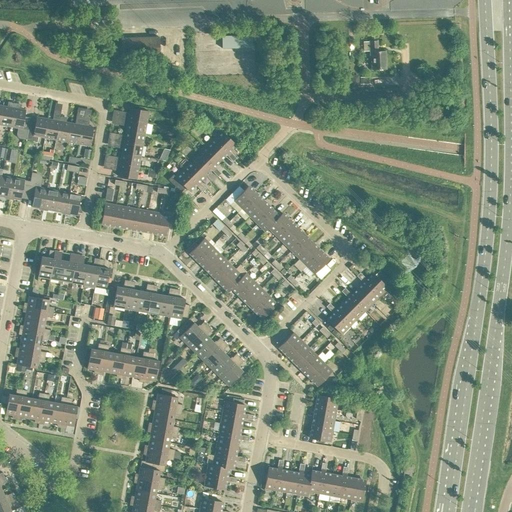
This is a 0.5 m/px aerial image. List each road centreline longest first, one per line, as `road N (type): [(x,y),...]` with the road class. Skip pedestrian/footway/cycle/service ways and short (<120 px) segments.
road 1 (primary): [(484,0),(489,203),(453,479)]
road 2 (residential): [(162,255),(256,160),(348,255),(258,351)]
road 3 (primary): [(472,482),(506,253),(511,146)]
road 4 (residential): [(80,237),(100,106),(0,85)]
road 5 (residential): [(45,474),(74,462),(86,393),(76,367),(87,308)]
road 6 (residential): [(259,439),(368,458),(382,471),(381,492)]
road 7 (primary): [(511,140),(508,0)]
road 8 (residential): [(162,255),(258,351)]
road 9 (residential): [(0,352),(23,227)]
